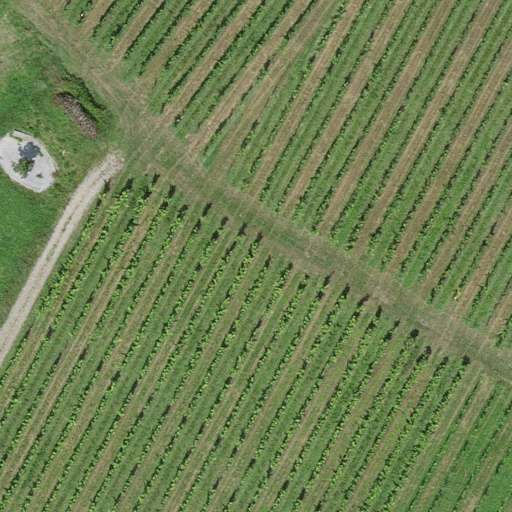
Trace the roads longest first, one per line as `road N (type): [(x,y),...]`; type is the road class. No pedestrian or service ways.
road 1 (track): [(511,365),(123,135),(15,0)]
road 2 (track): [(0,361),(123,135)]
